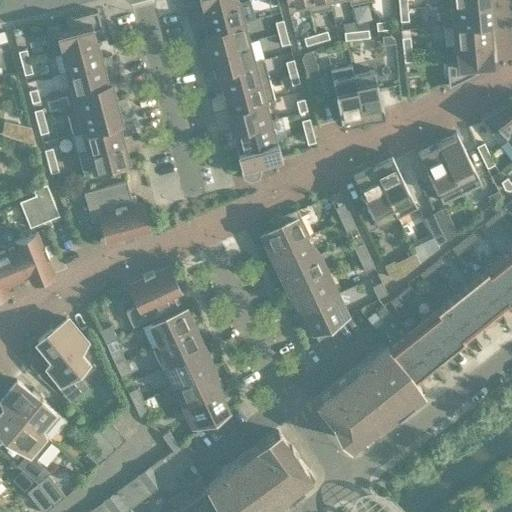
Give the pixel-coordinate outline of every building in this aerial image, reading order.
[(190,0),(199,0),(202,11),(237,1),(237,0),(190,0)] [(310,11),(307,0),(285,0),(287,6),(307,2),(309,12),(310,11)] [(307,0),(310,11),(330,7),(328,0),(307,0)] [(397,0),(399,9),(407,8),(406,0),(397,0)] [(442,25),(491,21),(490,0),(440,5),(442,25)] [(237,1),(202,11),(207,30),(204,31),(243,21),(237,1)] [(399,9),(400,21),(408,20),(407,8),(399,9)] [(60,51),(96,42),(93,29),(101,27),(96,10),(64,18),(67,28),(55,31),(60,51)] [(274,21),(277,33),(285,31),(282,19),(274,21)] [(376,30),(388,28),(387,20),(375,22),(376,30)] [(204,31),(209,51),(248,41),(243,21),(204,31)] [(454,44),(490,41),(488,21),(492,21),(491,21),(442,25),(442,26),(452,25),(454,44)] [(367,29),(355,30),(356,38),(368,37),(367,29)] [(326,30),(314,33),(317,41),(328,38),(326,30)] [(356,38),(355,30),(343,31),(344,39),(356,38)] [(288,43),(285,31),(277,33),(281,45),(288,43)] [(317,41),(314,33),(303,37),(305,45),(317,41)] [(393,38),(389,34),(381,35),(382,44),(394,42),(393,38)] [(409,36),(401,37),(402,49),(410,48),(409,36)] [(248,41),(209,51),(214,71),(262,58),(262,57),(253,60),(248,41)] [(490,41),(454,44),(455,59),(445,60),(448,86),(477,72),(477,71),(476,64),(492,62),(490,41)] [(66,71),(101,62),(96,42),(60,51),(66,71)] [(17,51),(21,62),(29,60),(25,48),(17,51)] [(410,48),(402,49),(403,61),(412,60),(410,48)] [(319,77),(311,49),(303,52),(301,57),(308,80),(319,77)] [(218,70),(223,89),(268,78),(262,58),(214,71),(215,71),(218,70)] [(285,61),(288,72),(296,70),(293,58),(285,61)] [(21,62),(24,74),(32,72),(29,60),(21,62)] [(71,91),(110,80),(109,80),(106,81),(101,62),(66,71),(71,91)] [(362,120),(367,119),(383,115),(373,68),(353,73),(351,63),(350,64),(362,120)] [(362,120),(350,64),(329,68),(341,124),(362,120)] [(299,82),(296,70),(288,72),(291,84),(299,82)] [(268,78),(223,89),(228,109),(225,109),(225,110),(273,98),(268,78)] [(67,113),(115,100),(110,80),(71,91),(76,110),(67,112),(67,113)] [(28,90),(31,102),(39,100),(36,88),(28,90)] [(225,110),(230,130),(269,119),(264,101),(273,98),(225,110)] [(295,100),(298,112),(306,110),(303,98),(295,100)] [(67,113),(72,133),(120,120),(115,100),(67,113)] [(508,137),(511,133),(511,106),(511,108),(507,103),(479,117),(491,132),(499,126),(508,137)] [(33,110),(36,121),(44,119),(41,108),(33,110)] [(301,120),(304,131),(311,129),(308,118),(301,120)] [(44,119),(36,121),(39,133),(47,131),(44,119)] [(269,119),(230,130),(233,130),(238,148),(235,149),(276,139),(276,138),(274,139),(269,119)] [(77,152),(122,140),(117,121),(120,120),(72,133),(82,131),(86,149),(77,152)] [(315,141),(311,129),(304,131),(307,143),(315,141)] [(436,140),(461,192),(480,182),(455,131),(436,140)] [(237,158),(241,173),(241,175),(242,176),(243,178),(244,179),(246,180),(248,180),(249,180),(251,180),(253,180),(254,180),(256,179),(257,178),(258,176),(259,175),(260,173),(260,171),(260,170),(259,165),(281,159),(276,139),(235,149),(238,158),(237,158)] [(122,140),(77,152),(83,173),(128,161),(122,140)] [(461,192),(436,140),(416,150),(441,201),(461,192)] [(476,145),(481,156),(488,153),(483,142),(476,145)] [(55,159),(51,147),(44,149),(47,161),(55,159)] [(488,153),(481,156),(486,167),(493,164),(488,153)] [(391,154),(371,164),(396,216),(416,206),(391,154)] [(55,159),(47,161),(50,172),(58,170),(55,159)] [(396,216),(371,164),(352,173),(373,216),(392,207),(396,216)] [(504,188),(509,190),(511,187),(511,184),(506,177),(500,181),(504,188)] [(132,204),(126,180),(83,191),(91,220),(100,218),(106,241),(121,236),(122,238),(134,235),(133,233),(148,229),(141,201),(132,204)] [(33,189),(35,194),(45,220),(58,215),(46,183),(33,189)] [(487,195),(491,203),(497,198),(499,193),(497,189),(487,195)] [(29,226),(45,220),(35,194),(19,200),(29,226)] [(344,203),(334,207),(340,219),(349,215),(344,203)] [(493,213),(498,220),(508,212),(502,205),(493,213)] [(456,231),(444,206),(433,211),(447,239),(456,231)] [(261,231),(270,252),(308,234),(296,208),(275,218),(278,223),(261,231)] [(437,246),(447,239),(433,211),(422,216),(437,246)] [(498,220),(493,213),(483,221),(488,228),(498,220)] [(355,227),(349,215),(340,219),(346,231),(355,227)] [(42,246),(36,231),(15,239),(31,280),(52,271),(46,257),(48,256),(44,245),(42,246)] [(461,239),(466,246),(476,238),(471,231),(461,239)] [(270,252),(280,271),(318,254),(308,234),(270,252)] [(0,273),(6,290),(7,289),(5,285),(28,276),(30,280),(31,280),(15,239),(14,240),(15,242),(0,247),(0,273)] [(466,246),(461,239),(451,247),(456,254),(466,246)] [(353,246),(358,258),(368,254),(362,242),(353,246)] [(511,245),(499,256),(511,272),(511,245)] [(318,254),(280,271),(289,291),(327,273),(318,254)] [(373,266),(368,254),(358,258),(364,270),(373,266)] [(429,264),(434,271),(444,263),(438,256),(429,264)] [(511,297),(511,272),(499,256),(483,269),(508,300),(511,297)] [(434,271),(429,264),(419,272),(424,279),(434,271)] [(180,292),(168,266),(154,272),(153,271),(142,276),(143,278),(129,284),(138,304),(125,310),(132,325),(176,304),(172,295),(180,292)] [(394,278),(401,275),(398,267),(387,273),(389,277),(394,278)] [(483,269),(467,282),(493,313),(508,300),(483,269)] [(327,273),(289,291),(298,311),(336,293),(327,273)] [(371,285),(377,298),(386,293),(380,281),(371,285)] [(493,313),(467,282),(451,294),(477,326),(493,313)] [(408,284),(398,292),(404,299),(414,291),(408,284)] [(404,299),(398,292),(389,300),(394,307),(404,299)] [(336,293),(298,311),(299,312),(303,310),(317,339),(334,325),(332,320),(346,313),(336,293)] [(451,294),(435,307),(461,338),(477,326),(451,294)] [(390,315),(382,305),(376,310),(384,320),(390,315)] [(150,322),(160,343),(193,327),(184,306),(150,322)] [(445,351),(461,338),(435,307),(420,320),(445,351)] [(51,328),(39,338),(36,340),(52,359),(46,364),(60,381),(74,369),(79,376),(93,364),(95,360),(96,355),(94,351),(85,339),(68,318),(53,331),(51,328)] [(420,320),(404,332),(429,364),(445,351),(420,320)] [(99,330),(105,343),(114,339),(108,326),(99,330)] [(164,364),(203,346),(193,327),(160,343),(168,361),(164,363),(164,364)] [(412,377),(429,364),(404,332),(387,346),(412,377)] [(203,346),(164,364),(174,384),(212,366),(203,346)] [(420,387),(387,346),(357,370),(356,368),(348,375),(347,375),(316,400),(329,416),(327,417),(335,426),(336,425),(349,440),(382,414),(384,416),(420,387)] [(118,347),(109,352),(115,364),(124,359),(118,347)] [(120,376),(121,376),(130,372),(124,359),(115,364),(120,376)] [(183,403),(221,386),(212,366),(174,384),(183,403)] [(16,379),(0,398),(43,434),(59,415),(40,399),(43,395),(39,392),(33,387),(30,390),(16,379)] [(127,391),(133,403),(142,399),(137,386),(127,391)] [(196,431),(210,421),(208,417),(226,408),(217,389),(222,387),(221,386),(183,403),(196,431)] [(0,399),(6,404),(0,410),(0,430),(4,433),(1,437),(7,442),(10,445),(13,441),(27,453),(35,459),(51,440),(43,434),(0,398),(0,399)] [(139,415),(148,411),(142,399),(133,403),(139,415)] [(106,418),(97,427),(116,447),(126,438),(106,418)] [(116,447),(97,427),(87,436),(106,457),(116,447)] [(161,434),(172,449),(178,444),(168,429),(161,434)] [(206,484),(208,487),(226,511),(258,511),(275,500),(273,497),(308,472),(296,455),(297,454),(291,445),(289,446),(277,430),(245,453),(236,460),(237,461),(206,484)] [(191,462),(178,444),(172,449),(185,467),(191,462)] [(137,474),(144,483),(156,474),(150,465),(137,474)] [(65,496),(64,495),(47,474),(37,482),(54,504),(65,496)] [(163,483),(156,474),(144,483),(151,492),(163,483)] [(37,482),(26,491),(42,511),(44,511),(54,504),(37,482)] [(201,511),(226,511),(208,487),(198,494),(194,489),(188,494),(201,511)] [(115,491),(103,500),(109,509),(121,500),(115,491)] [(201,511),(188,494),(171,507),(174,511),(201,511)] [(123,511),(128,509),(121,500),(109,509),(111,511),(123,511)]
